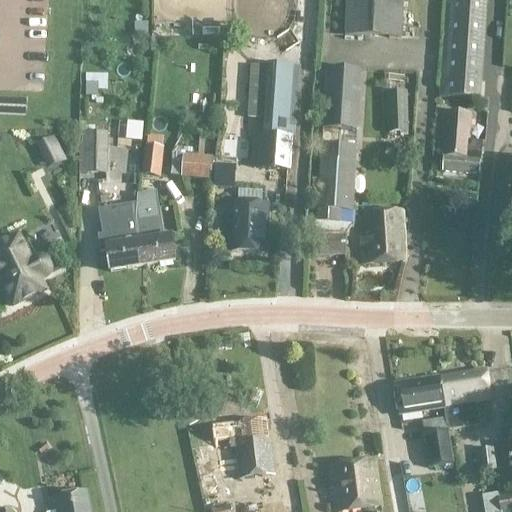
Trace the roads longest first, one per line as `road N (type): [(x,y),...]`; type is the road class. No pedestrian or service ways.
road 1 (tertiary): [(511,319),(271,312),(139,332),(74,354)]
road 2 (unclassified): [(109,511),(74,354)]
